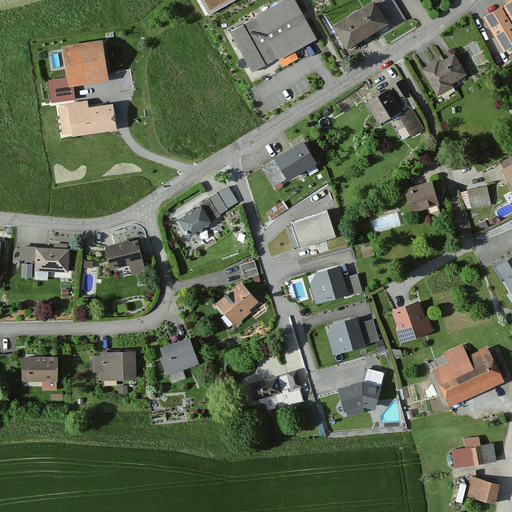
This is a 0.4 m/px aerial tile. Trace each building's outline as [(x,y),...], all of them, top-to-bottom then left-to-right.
[(226,0),(203,0),(209,10),(226,0)] [(313,39),(289,0),(285,0),(229,33),(253,73),(313,39)] [(511,0),(506,0),(486,12),(505,45),(511,40),(511,0)] [(375,3),(332,28),(346,52),(388,26),(375,3)] [(101,39),(65,44),(70,81),(107,76),(101,39)] [(455,52),(422,71),(436,97),(470,78),(455,52)] [(402,83),(390,91),(398,104),(410,96),(402,83)] [(390,91),(366,104),(378,127),(399,116),(411,138),(423,131),(411,110),(403,114),(398,104),(390,91)] [(82,102),(70,104),(74,131),(115,125),(112,104),(83,108),(82,102)] [(306,143),(276,160),(289,182),(319,165),(306,143)] [(511,165),(502,171),(511,189),(511,165)] [(434,185),(408,192),(414,212),(439,204),(434,185)] [(485,189),(461,193),(465,211),(488,207),(485,189)] [(218,195),(210,200),(218,215),(226,210),(218,195)] [(334,232),(326,207),(292,218),(300,243),(334,232)] [(202,208),(181,222),(191,238),(213,224),(202,208)] [(94,241),(81,240),(81,249),(93,250),(94,241)] [(136,240),(105,248),(111,271),(142,263),(136,240)] [(32,249),(19,248),(18,261),(30,262),(32,249)] [(71,251),(36,249),(34,273),(70,275),(71,251)] [(511,258),(493,269),(504,287),(510,284),(511,286),(511,258)] [(253,261),(238,265),(243,281),(258,276),(253,261)] [(347,290),(339,264),(309,273),(317,299),(347,290)] [(32,266),(21,265),(20,279),(31,280),(32,266)] [(242,282),(215,304),(234,327),(261,304),(242,282)] [(420,302),(392,311),(398,329),(393,330),(399,347),(436,335),(429,314),(424,315),(420,302)] [(365,342),(357,316),(326,325),(334,351),(365,342)] [(191,338),(160,349),(164,359),(160,360),(166,378),(201,365),(191,338)] [(447,365),(432,372),(449,409),(485,393),(469,358),(463,344),(441,354),(447,365)] [(469,358),(485,393),(506,383),(490,348),(469,358)] [(136,354),(101,354),(101,358),(92,358),(92,372),(101,372),(101,381),(136,382),(136,354)] [(58,359),(22,357),(21,381),(56,383),(58,359)] [(277,375),(250,382),(254,398),(281,390),(277,375)] [(362,380),(339,386),(345,408),(362,402),(374,406),(380,384),(362,380)] [(478,440),(458,442),(461,469),(481,466),(478,440)] [(501,486),(470,478),(464,499),(496,507),(501,486)]
